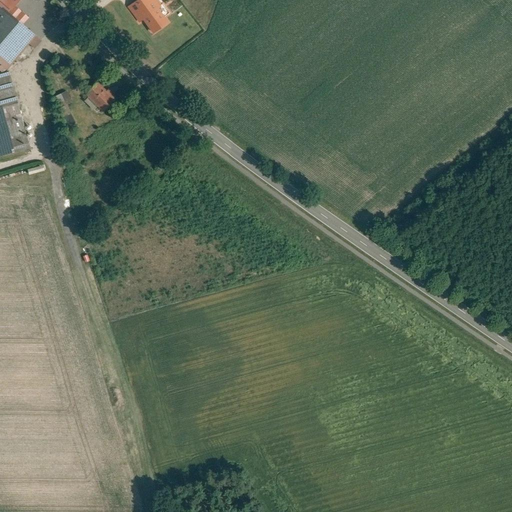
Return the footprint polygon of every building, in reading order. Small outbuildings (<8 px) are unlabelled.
[(0,0),(11,9),(18,0),(0,0)] [(161,7),(155,0),(137,0),(128,7),(139,24),(144,21),(154,35),(169,23),(158,10),(161,7)] [(0,68),(3,71),(28,40),(36,47),(42,39),(2,5),(0,7),(0,68)] [(10,70),(0,73),(0,155),(31,147),(10,70)] [(114,100),(97,83),(85,95),(102,112),(114,100)] [(66,93),(56,97),(59,102),(68,97),(66,93)] [(66,106),(58,110),(61,117),(70,113),(66,106)] [(70,113),(61,117),(66,128),(75,124),(70,113)]
